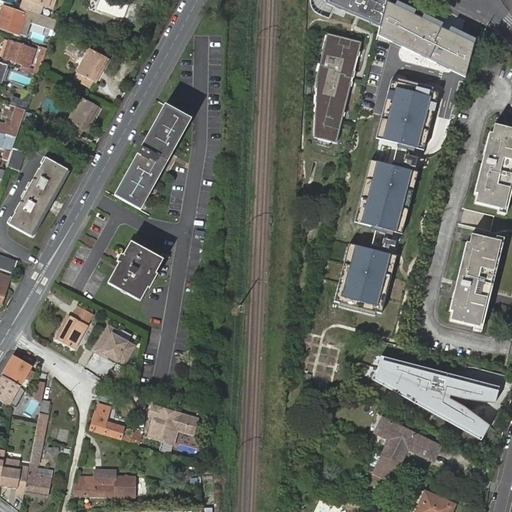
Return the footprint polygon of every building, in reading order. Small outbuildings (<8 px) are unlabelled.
[(24,0),(21,8),(22,9),(38,14),(41,4),(52,8),(54,0),(24,0)] [(325,0),(324,4),(380,29),(387,0),(325,0)] [(475,41),(389,0),(387,0),(380,29),(378,38),(465,80),(475,41)] [(20,13),(3,7),(0,16),(0,27),(26,36),(29,26),(33,24),(53,31),(56,20),(51,19),(42,16),(38,14),(22,9),(20,13)] [(363,42),(326,33),(317,76),(314,138),(337,143),(363,42)] [(3,57),(7,59),(13,43),(9,41),(3,57)] [(375,41),(370,55),(380,59),(385,44),(375,41)] [(13,43),(7,59),(29,66),(35,50),(13,43)] [(38,75),(47,49),(42,48),(33,73),(38,75)] [(100,72),(102,73),(109,59),(107,58),(90,49),(77,73),(78,73),(74,80),(89,88),(93,82),(94,82),(96,83),(100,77),(98,76),(100,72)] [(26,110),(38,75),(33,73),(27,71),(24,81),(21,90),(16,88),(10,105),(11,106),(25,110),(26,110)] [(440,92),(392,80),(378,137),(395,142),(394,145),(398,146),(394,162),(389,161),(388,164),(372,160),(356,222),(372,226),(371,230),(377,231),(373,246),(368,245),(367,248),(350,244),(335,301),(383,313),(397,255),(390,253),(395,232),(404,234),(420,172),(412,170),(417,149),(425,151),(440,92)] [(91,121),(92,122),(100,108),(98,107),(81,97),(68,122),(69,122),(65,129),(80,137),(84,130),(84,131),(87,132),(90,125),(89,124),(91,121)] [(21,123),(25,110),(11,106),(6,120),(12,121),(11,126),(0,122),(0,133),(5,135),(16,139),(21,123)] [(140,155),(117,197),(138,210),(162,168),(164,169),(164,168),(167,162),(165,161),(189,118),(167,106),(150,137),(144,149),(143,149),(140,155)] [(475,204),(499,209),(502,210),(511,170),(511,130),(494,126),(491,134),(488,134),(474,194),(477,195),(475,204)] [(12,148),(16,139),(5,135),(0,133),(0,146),(1,147),(2,144),(12,148)] [(72,144),(67,153),(75,157),(80,149),(72,144)] [(13,148),(6,166),(19,171),(25,152),(13,148)] [(5,150),(2,159),(8,161),(11,152),(5,150)] [(15,213),(9,225),(31,237),(68,171),(46,158),(39,170),(35,175),(17,207),(14,213),(15,213)] [(511,170),(502,210),(499,209),(498,213),(501,214),(506,215),(511,188),(511,170)] [(345,197),(358,201),(362,188),(348,184),(345,197)] [(450,320),(474,326),(478,327),(499,242),(495,241),(471,235),(469,244),(466,243),(449,311),(452,312),(450,320)] [(478,327),(474,326),(473,331),(481,333),(487,308),(489,301),(492,289),(504,239),(496,237),(495,241),(499,242),(478,327)] [(116,269),(108,283),(122,291),(126,294),(135,298),(138,292),(141,293),(145,286),(146,287),(154,273),(152,272),(156,265),(154,264),(158,257),(149,252),(144,250),(131,242),(123,256),(126,257),(122,265),(119,263),(117,266),(116,269)] [(0,254),(0,269),(13,274),(18,261),(0,254)] [(0,306),(0,307),(7,287),(9,281),(11,277),(0,273),(0,306)] [(65,327),(63,326),(56,339),(58,341),(75,349),(88,326),(87,325),(93,314),(78,306),(72,317),(69,315),(66,322),(67,322),(65,327)] [(306,389),(335,377),(326,358),(341,351),(335,337),(346,332),(338,314),(309,327),(319,349),(294,360),(306,389)] [(126,366),(136,346),(112,333),(114,329),(108,326),(94,351),(101,355),(101,354),(126,366)] [(3,376),(20,386),(20,385),(25,377),(30,380),(34,373),(28,370),(30,367),(13,357),(3,376)] [(501,389),(383,358),(381,371),(374,382),(484,443),(492,428),(467,409),(452,401),(453,399),(471,403),(498,406),(501,389)] [(20,386),(3,376),(0,380),(0,398),(16,408),(25,391),(23,388),(20,385),(20,386)] [(37,383),(35,393),(43,395),(45,384),(37,383)] [(35,393),(34,398),(41,403),(42,401),(43,395),(35,393)] [(49,402),(42,401),(41,403),(39,414),(47,415),(49,402)] [(97,407),(96,412),(91,430),(121,439),(124,428),(107,423),(109,416),(112,408),(98,404),(97,407)] [(197,419),(152,406),(149,416),(154,417),(148,437),(173,444),(177,430),(193,435),(197,419)] [(39,414),(36,434),(40,435),(44,436),(48,415),(47,415),(39,414)] [(390,440),(382,455),(400,464),(408,449),(433,461),(440,447),(382,418),(375,433),(390,440)] [(36,434),(31,457),(40,458),(41,452),(43,441),(44,436),(40,435),(36,434)] [(377,452),(367,471),(373,474),(382,455),(377,452)] [(400,464),(382,455),(373,474),(391,483),(400,464)] [(20,461),(4,458),(0,482),(0,485),(0,486),(12,488),(13,484),(18,485),(16,495),(24,496),(25,492),(30,465),(20,464),(20,461)] [(30,465),(25,492),(47,496),(51,478),(50,478),(52,471),(37,468),(38,465),(30,463),(30,465)] [(78,484),(74,484),(74,496),(134,497),(135,477),(115,477),(116,471),(94,470),(94,477),(78,477),(78,484)] [(408,511),(416,511),(425,492),(419,489),(408,511)] [(425,492),(416,511),(451,511),(454,505),(425,492)] [(343,507),(351,510),(355,502),(344,497),(343,500),(345,501),(343,507)] [(355,502),(351,510),(354,511),(358,511),(362,505),(355,502)]
